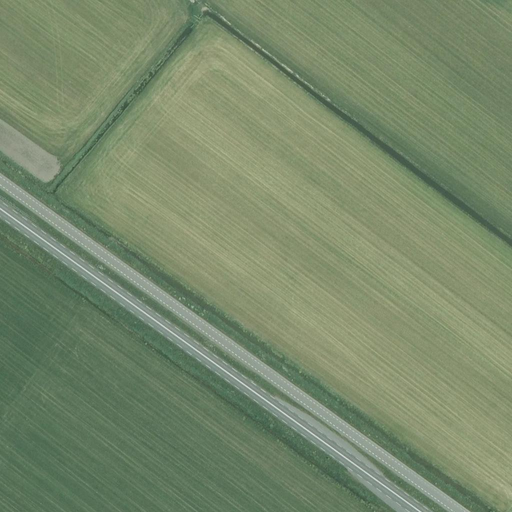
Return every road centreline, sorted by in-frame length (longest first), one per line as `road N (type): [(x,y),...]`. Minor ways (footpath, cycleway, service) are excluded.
road 1 (unclassified): [(0,180),(459,511)]
road 2 (primary): [(419,511),(0,209)]
